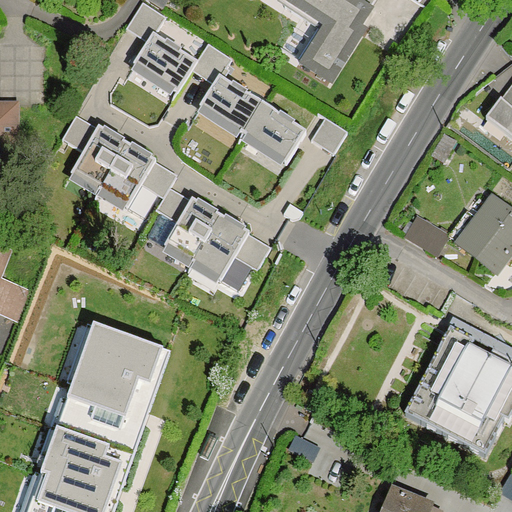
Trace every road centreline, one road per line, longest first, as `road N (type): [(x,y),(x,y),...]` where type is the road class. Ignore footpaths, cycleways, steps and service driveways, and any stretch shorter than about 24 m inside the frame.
road 1 (secondary): [(212,511),(362,225)]
road 2 (secondary): [(362,225),(501,0)]
road 3 (residential): [(362,225),(511,313)]
